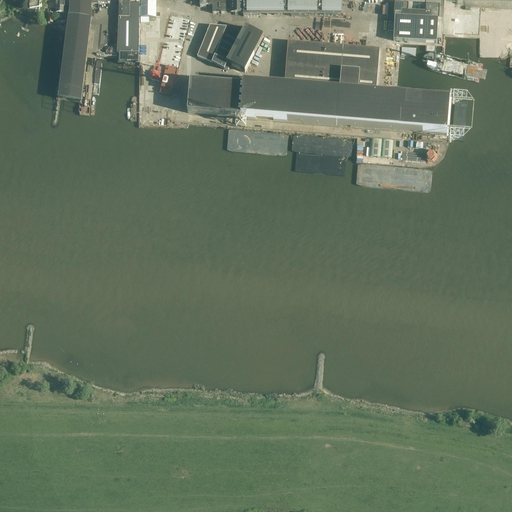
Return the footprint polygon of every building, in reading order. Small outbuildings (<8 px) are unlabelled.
[(40,1),(30,0),(29,12),(35,12),(35,13),(39,13),(40,8),(42,8),(42,6),(40,5),(40,1)] [(69,14),(59,100),(81,102),(92,19),(91,5),(98,5),(98,3),(110,3),(110,0),(69,0),(69,10),(69,14)] [(118,17),(117,54),(139,54),(140,4),(140,0),(118,0),(119,17),(118,17)] [(140,8),(140,18),(141,18),(140,23),(149,24),(149,18),(156,19),(157,0),(170,0),(169,0),(140,0),(140,8)] [(200,0),(200,7),(206,7),(206,5),(209,5),(209,6),(213,6),(213,14),(221,14),(222,14),(226,14),(225,0),(230,0),(231,11),(233,13),(240,13),(244,13),(244,17),(259,17),(259,13),(341,14),(342,4),(349,4),(348,0),(200,0)] [(415,42),(417,12),(408,11),(408,4),(394,3),(393,17),(394,17),(393,41),(415,42)] [(417,12),(415,42),(436,44),(438,19),(439,20),(439,6),(425,5),(425,12),(417,12)] [(243,28),(210,27),(197,58),(212,64),(224,70),(228,71),(230,67),(227,66),(228,64),(245,73),(263,38),(245,28),(245,29),(243,28)] [(380,51),(288,43),(284,88),(244,85),(244,87),(190,83),(188,114),(447,135),(450,102),(443,101),(443,97),(376,92),(380,51)] [(371,140),(370,157),(372,157),(392,159),(393,142),(373,140),(371,140)]
